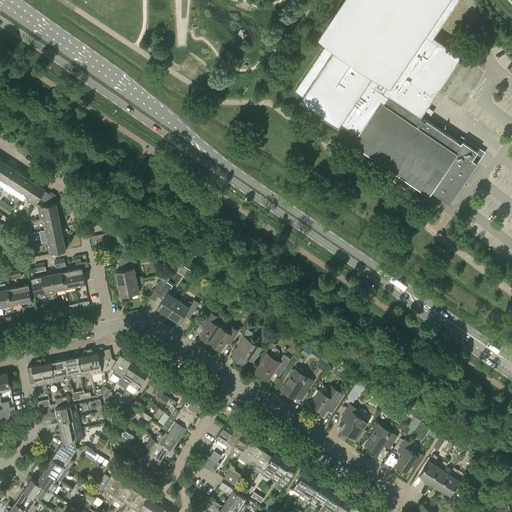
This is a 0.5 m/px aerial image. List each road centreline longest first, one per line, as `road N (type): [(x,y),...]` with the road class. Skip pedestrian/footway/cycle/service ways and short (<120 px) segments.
road 1 (primary): [(511,368),(3,7)]
road 2 (residential): [(229,384),(388,491)]
road 3 (residential): [(108,326),(140,325),(229,384)]
road 4 (residential): [(0,148),(76,197),(82,231)]
